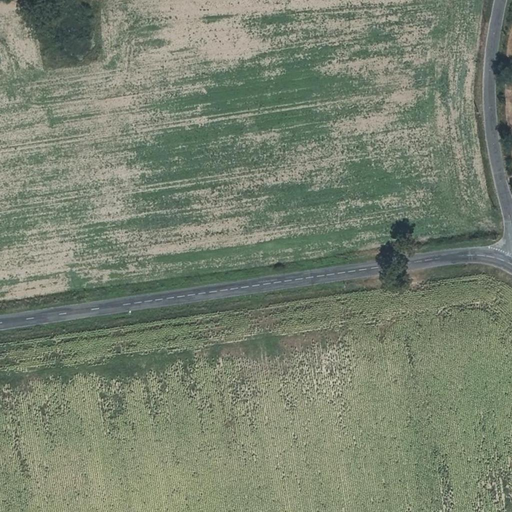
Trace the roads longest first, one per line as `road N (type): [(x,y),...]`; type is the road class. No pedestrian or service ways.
road 1 (tertiary): [(511,264),(477,254),(438,258),(0,322)]
road 2 (tertiary): [(511,221),(494,132),(503,0)]
